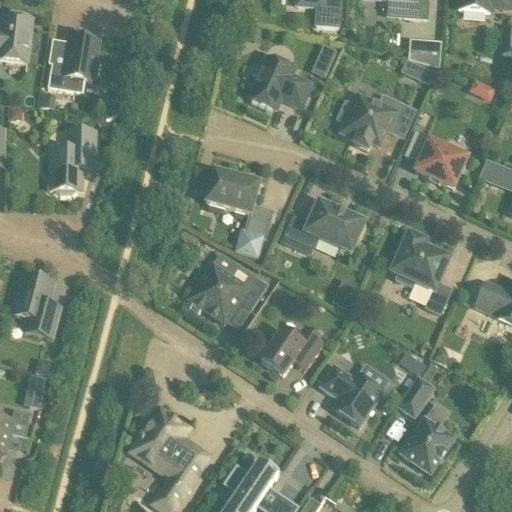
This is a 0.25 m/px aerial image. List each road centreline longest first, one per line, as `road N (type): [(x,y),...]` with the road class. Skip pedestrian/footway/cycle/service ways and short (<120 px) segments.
road 1 (residential): [(428,511),(147,320)]
road 2 (residential): [(511,251),(295,157),(212,143)]
